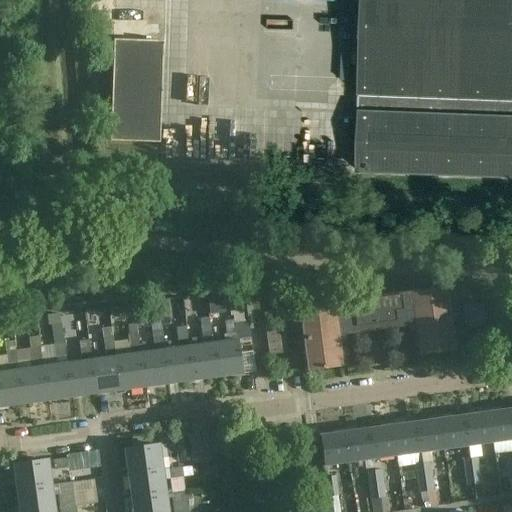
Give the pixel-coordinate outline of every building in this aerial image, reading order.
[(256,9),(256,0),(233,0),(234,9),(256,9)] [(511,0),(362,0),(357,172),(511,177),(511,0)] [(294,3),(293,19),(265,18),(265,29),(328,32),(329,4),(294,3)] [(342,39),(340,78),(348,78),(350,39),(342,39)] [(160,143),(162,41),(113,40),(110,142),(160,143)] [(420,355),(454,350),(445,288),(401,295),(403,306),(413,305),(420,355)] [(342,303),(344,315),(346,329),(405,321),(403,306),(401,295),(401,293),(402,293),(401,291),(375,295),(369,296),(332,301),(333,302),(342,301),(342,303)] [(342,303),(298,309),(307,371),(341,366),(334,316),(344,315),(342,303)] [(463,306),(466,328),(484,326),(481,303),(463,306)] [(0,321),(0,329),(12,328),(11,320),(0,321)] [(233,321),(224,322),(225,335),(225,336),(235,334),(235,332),(234,324),(233,321)] [(248,322),(234,324),(235,332),(236,332),(250,330),(248,322)] [(209,325),(199,326),(201,337),(201,339),(211,338),(211,336),(209,325)] [(175,329),(177,342),(177,343),(187,341),(185,327),(175,329)] [(102,340),(112,338),(111,328),(101,330),(102,340)] [(161,331),(151,333),(153,346),(163,344),(161,331)] [(284,331),(265,333),(268,356),(287,353),(284,331)] [(213,344),(218,378),(242,374),(236,332),(235,332),(235,334),(225,336),(225,335),(224,335),(225,342),(213,344)] [(136,335),(127,336),(129,349),(138,348),(138,346),(136,335)] [(193,381),(218,378),(213,344),(212,336),(211,336),(211,338),(201,339),(201,337),(202,345),(188,347),(193,381)] [(102,340),(104,353),(114,351),(112,338),(102,340)] [(47,402),(42,368),(38,341),(28,342),(30,356),(28,357),(30,369),(18,371),(22,405),(47,402)] [(88,341),(78,343),(80,356),(90,355),(90,354),(88,341)] [(169,385),(193,381),(188,347),(187,341),(177,343),(177,342),(176,342),(177,349),(164,351),(169,385)] [(6,356),(0,356),(0,408),(22,405),(18,371),(17,371),(14,344),(4,345),(6,356)] [(63,345),(53,346),(55,359),(56,359),(65,358),(65,357),(63,345)] [(120,391),(144,388),(140,354),(139,346),(138,346),(138,348),(129,349),(130,355),(115,357),(120,391)] [(144,388),(169,385),(164,351),(140,354),(144,388)] [(71,398),(96,395),(91,361),(90,354),(90,355),(80,356),(81,362),(66,364),(71,398)] [(57,365),(42,368),(47,402),(71,398),(66,364),(65,357),(65,358),(56,359),(57,365)] [(96,395),(120,391),(115,357),(91,361),(96,395)] [(511,409),(500,411),(499,408),(488,409),(493,442),(511,439),(511,409)] [(493,442),(488,409),(476,411),(477,415),(464,416),(468,446),(493,442)] [(468,446),(464,416),(452,418),(452,414),(440,416),(444,449),(468,446)] [(444,449),(440,416),(427,418),(428,421),(416,423),(420,452),(444,449)] [(420,452),(416,423),(404,425),(403,421),(391,423),(396,456),(420,452)] [(396,456),(391,423),(380,424),(380,428),(368,430),(372,459),(396,456)] [(372,459),(368,430),(355,431),(355,428),(343,429),(348,462),(372,459)] [(319,436),(323,466),(348,462),(343,429),(331,431),(332,435),(319,436)] [(133,449),(149,447),(148,436),(131,439),(133,449)] [(178,444),(164,445),(165,446),(166,455),(179,454),(178,444)] [(166,458),(166,455),(165,446),(158,447),(158,445),(149,447),(133,449),(124,450),(128,475),(162,470),(160,459),(166,458)] [(476,457),(464,458),(466,472),(478,470),(476,457)] [(53,461),(54,470),(67,469),(66,459),(53,461)] [(47,461),(13,466),(16,490),(50,485),(47,461)] [(429,463),(416,465),(418,479),(431,477),(429,463)] [(169,479),(182,478),(181,468),(168,469),(169,479)] [(162,470),(128,475),(131,499),(165,494),(162,470)] [(380,470),(367,472),(369,485),(382,484),(380,470)] [(481,484),(478,470),(466,472),(468,486),(481,484)] [(337,496),(334,476),(325,478),(328,497),(337,496)] [(433,491),(431,477),(418,479),(420,493),(433,491)] [(56,485),(57,495),(71,493),(70,483),(56,485)] [(384,498),(382,484),(369,485),(371,499),(384,498)] [(50,485),(16,490),(19,511),(36,511),(54,510),(52,495),(57,495),(56,485),(50,486),(50,485)] [(171,494),(172,504),(186,502),(185,492),(171,494)] [(165,494),(131,499),(133,511),(167,511),(165,495),(165,494)] [(339,511),(337,497),(318,500),(319,511),(339,511)]
